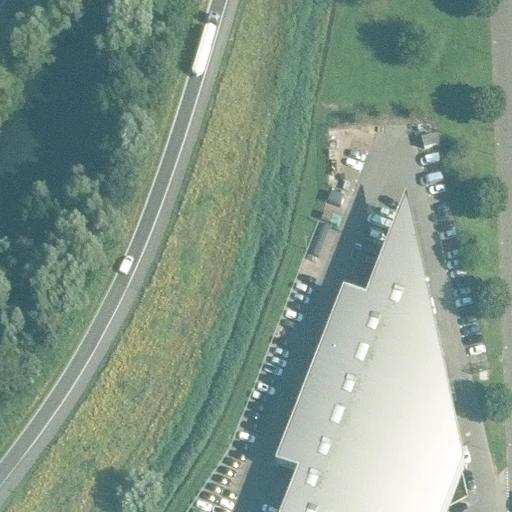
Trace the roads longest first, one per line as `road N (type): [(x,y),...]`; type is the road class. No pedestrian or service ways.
road 1 (unknown): [(244,511),(363,212),(394,178),(404,182),(415,211),(483,451)]
road 2 (motorway): [(0,478),(74,368),(130,264),(221,0)]
road 3 (residential): [(511,205),(504,0)]
